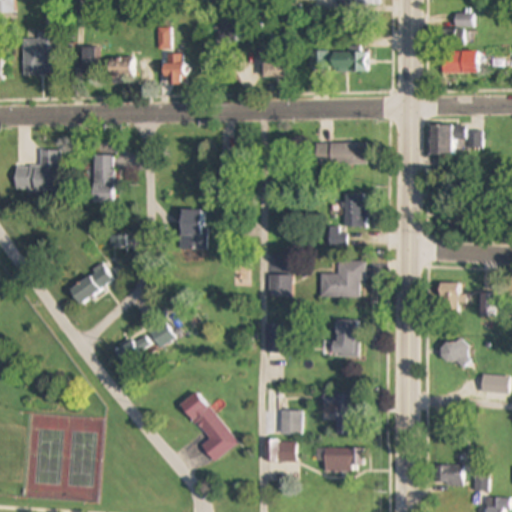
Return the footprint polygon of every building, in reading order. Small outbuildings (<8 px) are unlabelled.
[(15,0),(0,0),(0,19),(15,19),(15,0)] [(24,41),(24,77),(59,77),(59,32),(38,32),(38,41),(24,41)] [(82,49),(82,77),(101,77),(101,49),(82,49)] [(477,75),(477,53),(441,53),(441,75),(477,75)] [(163,56),(163,87),(183,87),(183,56),(163,56)] [(133,83),(133,60),(109,60),(109,83),(133,83)] [(285,78),(285,60),(263,60),(263,78),(285,78)] [(456,155),(456,138),(467,138),(467,126),(432,126),(432,155),(456,155)] [(316,145),(316,167),(368,167),(368,145),(316,145)] [(61,152),(41,152),(41,168),(16,167),(15,193),(60,194),(61,152)] [(94,204),(115,204),(115,157),(94,157),(94,204)] [(345,229),(366,229),(366,196),(345,196),(345,229)] [(444,227),(468,226),(467,208),(443,209),(444,227)] [(181,252),(200,252),(200,211),(181,211),(181,252)] [(367,284),(367,263),(339,263),(339,276),(322,276),(322,300),(361,300),(361,284),(367,284)] [(114,282),(104,266),(69,290),(80,305),(114,282)] [(458,284),(439,284),(439,316),(458,316),(458,284)] [(361,358),(361,322),(335,322),(335,358),(361,358)] [(282,354),(282,326),(267,326),(267,354),(282,354)] [(117,349),(123,367),(155,355),(148,337),(117,349)] [(441,350),(441,357),(447,363),(456,363),(458,362),(465,370),(472,362),(468,358),(468,348),(461,340),(456,345),(448,344),(441,350)] [(208,442),(202,447),(214,464),(238,446),(199,393),(181,405),(208,442)] [(356,437),(356,406),(336,406),(336,437),(356,437)] [(282,413),(282,436),(302,436),(302,413),(282,413)] [(298,442),(265,442),(265,463),(298,463),(298,442)] [(325,450),(325,473),(361,473),(361,450),(325,450)] [(465,467),(438,467),(438,486),(465,486),(465,467)] [(487,511),(509,511),(509,498),(487,498),(487,511)]
